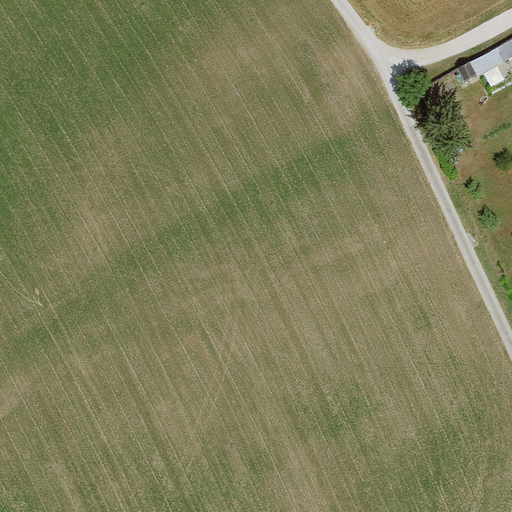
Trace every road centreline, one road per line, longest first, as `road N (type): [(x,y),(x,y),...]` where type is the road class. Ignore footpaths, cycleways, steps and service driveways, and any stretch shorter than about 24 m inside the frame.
road 1 (track): [(511,348),(386,70),(335,0)]
road 2 (track): [(386,70),(448,49),(511,12)]
